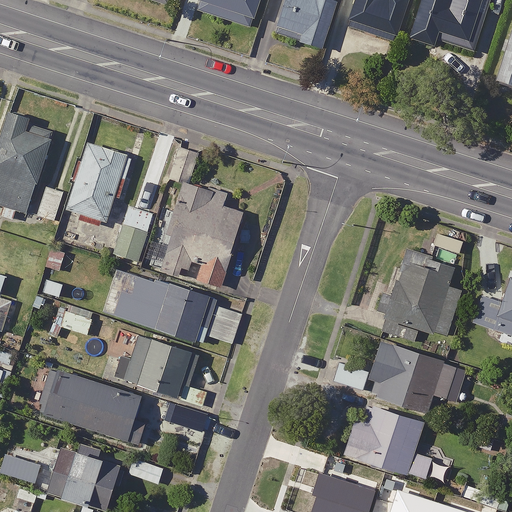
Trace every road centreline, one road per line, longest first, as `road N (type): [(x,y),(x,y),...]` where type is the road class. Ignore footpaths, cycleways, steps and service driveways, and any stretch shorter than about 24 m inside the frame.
road 1 (residential): [(349,141),(229,511)]
road 2 (secondary): [(0,28),(349,141)]
road 3 (secondary): [(349,141),(511,193)]
